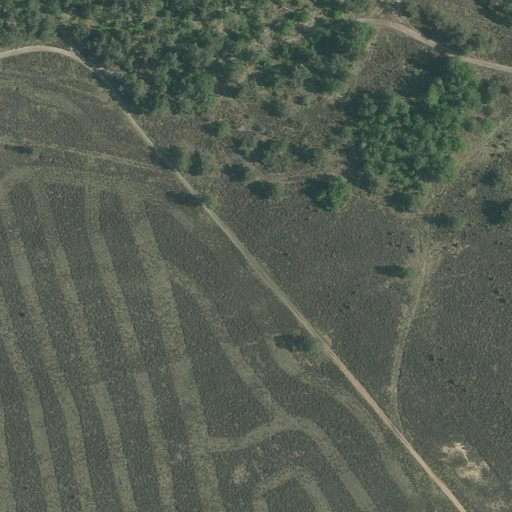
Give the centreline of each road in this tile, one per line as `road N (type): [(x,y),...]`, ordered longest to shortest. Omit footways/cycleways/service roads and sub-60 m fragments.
road 1 (track): [(96,70),(464,511)]
road 2 (track): [(96,70),(167,72),(356,21),(391,25),(473,62),(511,69)]
